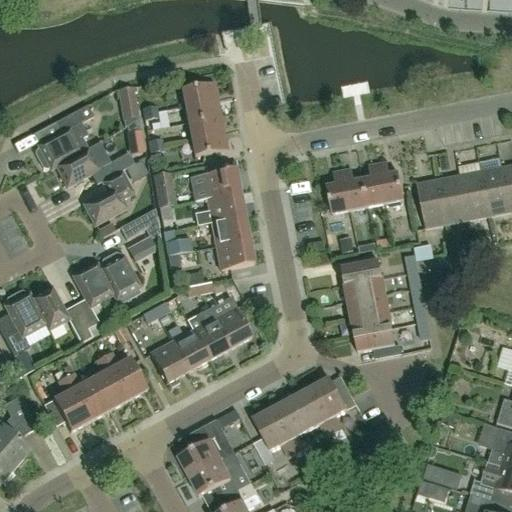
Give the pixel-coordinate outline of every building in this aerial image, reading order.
[(180,92),(184,109),(217,102),(213,85),(180,92)] [(126,89),(128,118),(141,117),(139,88),(126,89)] [(184,109),(187,125),(220,119),(217,102),(184,109)] [(93,119),(86,108),(54,126),(60,136),(37,149),(38,151),(35,153),(33,157),(41,171),(45,172),(49,170),(50,173),(55,171),(54,170),(82,156),(81,155),(87,152),(81,141),(87,138),(80,126),(93,119)] [(142,117),(157,114),(156,108),(141,110),(142,117)] [(158,120),(157,114),(142,117),(144,122),(158,120)] [(187,125),(190,141),(223,135),(220,119),(187,125)] [(223,135),(190,141),(193,159),(226,152),(223,135)] [(148,150),(163,147),(162,141),(147,144),(148,150)] [(163,153),(163,147),(148,150),(149,155),(163,153)] [(95,175),(100,185),(121,174),(124,172),(118,161),(98,172),(87,152),(81,155),(82,156),(54,170),(55,171),(66,191),(95,175)] [(385,207),(404,203),(398,175),(389,176),(387,164),(377,166),(385,207)] [(235,171),(220,174),(218,166),(202,169),(203,177),(202,177),(206,201),(239,195),(235,171)] [(368,210),(385,207),(377,166),(368,168),(371,180),(362,181),(368,210)] [(510,215),(511,214),(511,168),(501,170),(510,215)] [(489,219),(510,215),(501,170),(480,174),(489,219)] [(350,213),(368,210),(362,181),(353,183),(351,171),(342,173),(350,213)] [(350,213),(342,173),(333,174),(335,187),(326,189),(331,217),(350,213)] [(121,174),(100,185),(106,195),(83,208),(95,229),(126,211),(121,202),(133,196),(121,174)] [(468,223),(489,219),(480,174),(459,178),(468,223)] [(170,208),(168,197),(173,196),(170,176),(152,179),(155,199),(157,199),(159,210),(170,208)] [(447,227),(468,223),(459,178),(438,182),(447,227)] [(425,231),(447,227),(438,182),(416,187),(425,231)] [(211,225),(244,219),(239,195),(206,201),(209,214),(195,217),(197,228),(211,225)] [(172,221),(170,208),(159,210),(161,223),(172,221)] [(126,242),(144,232),(149,240),(150,242),(159,237),(154,211),(143,217),(143,218),(119,231),(126,242)] [(248,243),(244,219),(211,225),(215,249),(248,243)] [(150,242),(149,240),(126,252),(134,266),(156,254),(150,242)] [(248,243),(215,249),(220,273),(253,267),(248,243)] [(167,258),(178,256),(176,244),(165,246),(167,258)] [(417,264),(433,261),(430,247),(414,250),(417,264)] [(122,259),(119,260),(118,257),(114,256),(102,263),(101,267),(102,270),(99,271),(99,272),(113,299),(115,304),(140,290),(122,259)] [(180,269),(178,256),(167,258),(169,271),(180,269)] [(404,259),(408,277),(418,275),(415,257),(404,259)] [(378,264),(357,269),(341,272),(344,289),(382,282),(378,264)] [(84,303),(74,308),(91,339),(98,335),(95,329),(98,327),(90,312),(113,299),(99,272),(99,271),(97,266),(71,280),(84,303)] [(408,277),(411,293),(421,291),(418,275),(408,277)] [(382,282),(344,289),(348,305),(385,298),(382,282)] [(199,298),(212,296),(210,284),(197,287),(199,298)] [(187,300),(199,298),(197,287),(185,289),(187,300)] [(51,291),(31,302),(30,302),(45,328),(44,329),(47,335),(67,324),(79,346),(91,339),(74,308),(64,314),(51,291)] [(411,293),(414,309),(424,307),(421,291),(411,293)] [(22,341),(44,329),(45,328),(30,302),(31,302),(28,297),(27,298),(26,298),(24,295),(20,294),(6,302),(5,306),(7,309),(6,309),(4,310),(8,317),(0,321),(0,329),(5,339),(3,340),(14,360),(16,359),(25,354),(28,352),(22,341)] [(388,314),(385,298),(348,305),(351,322),(388,314)] [(157,322),(169,315),(164,305),(152,311),(157,322)] [(414,309),(417,326),(427,324),(424,307),(414,309)] [(147,327),(157,322),(152,311),(141,317),(147,327)] [(229,353),(251,341),(234,311),(213,323),(229,353)] [(391,331),(388,314),(351,322),(354,338),(391,331)] [(192,335),(208,365),(229,353),(213,323),(202,329),(195,318),(185,323),(192,335)] [(431,342),(427,324),(417,326),(420,343),(431,342)] [(120,347),(128,342),(121,329),(113,333),(120,347)] [(394,348),(391,331),(354,338),(357,355),(373,352),(394,348)] [(192,335),(171,346),(187,376),(208,365),(192,335)] [(187,376),(171,346),(149,358),(165,388),(187,376)] [(111,356),(103,361),(126,404),(146,394),(129,362),(117,368),(111,356)] [(107,415),(126,404),(103,361),(96,364),(102,377),(90,383),(107,415)] [(89,425),(107,415),(90,383),(79,389),(72,376),(65,381),(89,425)] [(65,381),(57,385),(64,397),(52,404),(69,435),(89,425),(65,381)] [(335,420),(347,413),(329,381),(310,392),(334,436),(341,449),(347,460),(355,456),(342,432),(341,432),(335,420)] [(326,441),(334,436),(310,392),(291,403),(308,434),(319,428),(326,441)] [(3,409),(9,421),(0,430),(0,461),(12,472),(28,454),(17,444),(22,438),(35,431),(19,401),(3,409)] [(291,403),(272,413),(296,457),(304,453),(297,441),(308,434),(291,403)] [(511,405),(504,403),(497,427),(511,431),(511,405)] [(288,461),(296,457),(272,413),(252,424),(262,441),(270,455),(281,449),(288,461)] [(241,459),(259,451),(242,414),(224,422),(241,459)] [(178,463),(189,482),(233,458),(228,448),(229,447),(218,428),(197,439),(203,450),(178,463)] [(511,435),(500,432),(496,445),(493,454),(492,454),(488,467),(502,471),(502,469),(511,472),(511,435)] [(347,460),(341,449),(333,453),(339,464),(347,460)] [(233,458),(189,482),(199,502),(224,488),(230,499),(251,487),(241,469),(240,469),(233,458)] [(0,485),(12,472),(0,461),(0,485)] [(488,467),(485,478),(482,487),(474,485),(470,497),(471,497),(501,507),(504,508),(508,494),(511,495),(511,472),(502,469),(502,471),(488,467)] [(230,511),(251,511),(261,506),(251,487),(230,499),(235,509),(230,511)] [(432,510),(444,507),(440,492),(428,496),(432,510)] [(499,511),(501,507),(471,497),(466,511),(499,511)]
